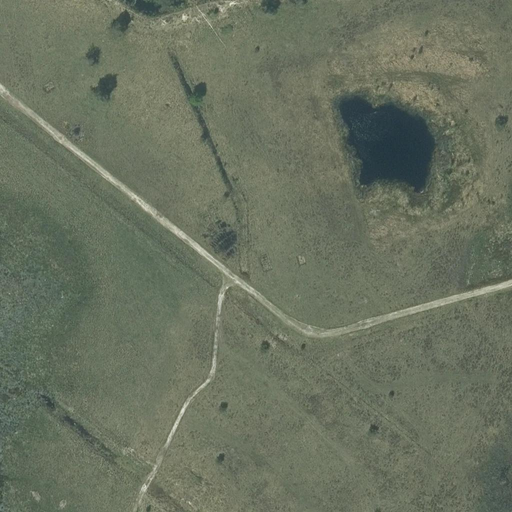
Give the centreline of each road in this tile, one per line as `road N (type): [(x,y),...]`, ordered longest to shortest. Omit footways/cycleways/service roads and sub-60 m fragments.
road 1 (track): [(511,282),(320,333),(292,324),(231,276)]
road 2 (track): [(231,276),(0,90)]
road 3 (track): [(134,511),(178,418),(211,376),(219,296),(231,276)]
